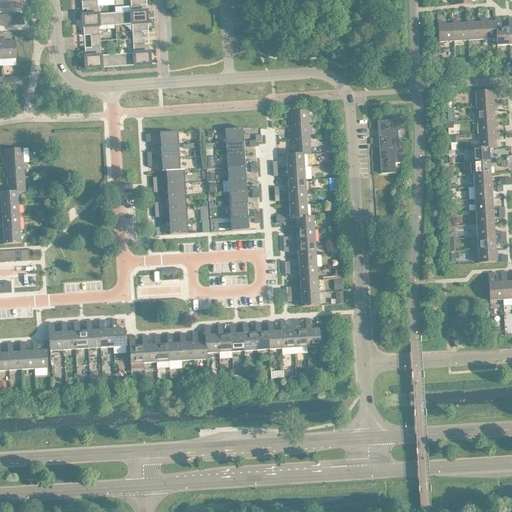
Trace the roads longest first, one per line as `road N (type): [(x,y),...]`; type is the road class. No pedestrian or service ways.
road 1 (unclassified): [(232,79),(325,73),(348,95),(366,363)]
road 2 (secondary): [(370,437),(143,453)]
road 3 (secondary): [(145,485),(371,470)]
road 4 (residential): [(188,259),(269,255),(270,285),(190,289)]
road 5 (residential): [(121,262),(109,86)]
road 6 (residential): [(0,301),(123,294),(121,262)]
road 7 (secondary): [(0,494),(145,485)]
road 8 (unclassified): [(366,363),(511,354)]
road 9 (secondary): [(143,453),(0,461)]
road 10 (secondary): [(511,429),(370,437)]
road 11 (secondary): [(371,470),(511,462)]
road 12 (unclassified): [(109,86),(232,79)]
road 13 (unclassified): [(54,0),(59,65),(71,80),(109,86)]
